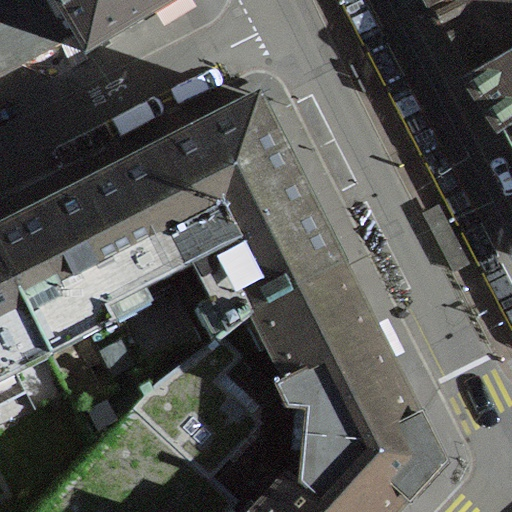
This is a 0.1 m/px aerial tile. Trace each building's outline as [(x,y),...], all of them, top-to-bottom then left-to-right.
[(0,0),(0,76),(72,40),(83,57),(177,0),(0,0)] [(420,0),(427,13),(461,0),(420,0)] [(511,0),(461,0),(427,13),(456,66),(465,83),(511,57),(511,0)] [(511,57),(465,83),(474,97),(502,137),(510,132),(511,130),(511,57)] [(251,318),(257,314),(339,272),(290,174),(254,105),(70,198),(8,230),(0,233),(0,266),(47,359),(84,341),(111,392),(74,411),(95,454),(149,396),(251,318)] [(0,383),(47,359),(0,266),(0,383)] [(339,272),(257,314),(251,318),(149,396),(95,454),(41,511),(396,511),(438,467),(368,329),(339,272)]
